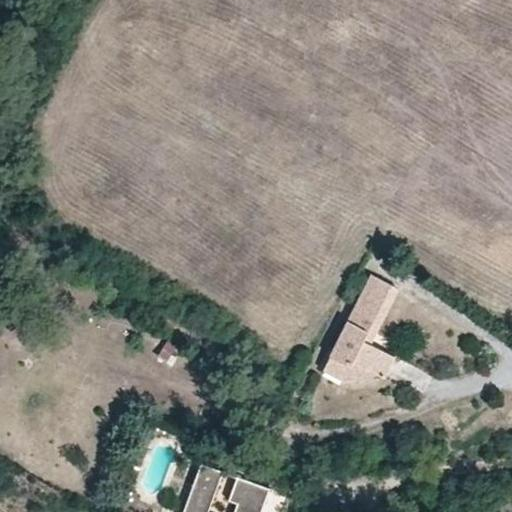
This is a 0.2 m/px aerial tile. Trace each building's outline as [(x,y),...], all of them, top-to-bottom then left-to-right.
[(363,340),(391,285),(371,274),(329,356),(344,363),(347,359),(376,374),(382,377),(393,357),(393,355),(370,343),(363,340)] [(398,288),(391,285),(363,340),(370,343),(389,306),(398,288)] [(262,356),(270,343),(235,318),(234,319),(226,330),(262,356)] [(344,363),(329,356),(323,369),(344,380),(376,374),(347,359),(344,363)] [(261,511),(270,489),(201,463),(182,511),(261,511)] [(283,511),(289,496),(270,489),(261,511),(283,511)]
